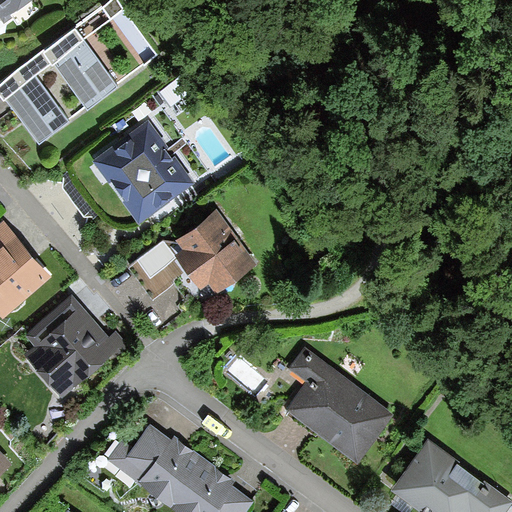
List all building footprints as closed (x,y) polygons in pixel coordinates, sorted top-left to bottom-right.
[(0,0),(0,16),(4,22),(11,17),(10,15),(31,0),(0,0)] [(45,51),(0,85),(0,95),(4,101),(7,99),(39,143),(69,121),(67,118),(86,105),(88,108),(117,87),(75,32),(47,54),(45,51)] [(149,121),(93,161),(140,224),(196,184),(149,121)] [(165,241),(130,268),(153,299),(173,283),(188,301),(210,284),(218,295),(259,266),(217,209),(177,241),(183,250),(176,255),(165,241)] [(52,278),(6,222),(0,227),(0,316),(2,320),(52,278)] [(26,335),(28,336),(24,340),(18,340),(14,341),(13,344),(12,348),(12,352),(23,364),(28,360),(62,399),(129,342),(118,330),(110,337),(73,294),(26,335)] [(392,414),(307,350),(290,373),(306,384),(286,411),(355,463),(392,414)] [(124,439),(108,461),(141,485),(142,484),(180,511),(245,511),(254,502),(232,485),(235,481),(226,474),(176,438),(173,436),(171,439),(151,424),(134,447),(124,439)] [(505,511),(511,503),(511,499),(426,439),(388,493),(415,511),(505,511)] [(0,451),(0,475),(12,466),(0,451)]
